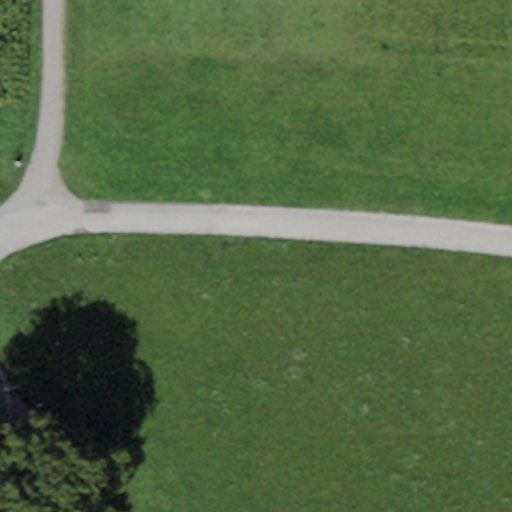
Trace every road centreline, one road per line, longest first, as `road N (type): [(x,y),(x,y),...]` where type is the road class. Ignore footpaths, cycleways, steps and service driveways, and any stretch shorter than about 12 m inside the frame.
road 1 (unclassified): [(51,224),(435,236),(511,252)]
road 2 (unclassified): [(51,224),(58,0)]
road 3 (unclassified): [(77,511),(0,398)]
